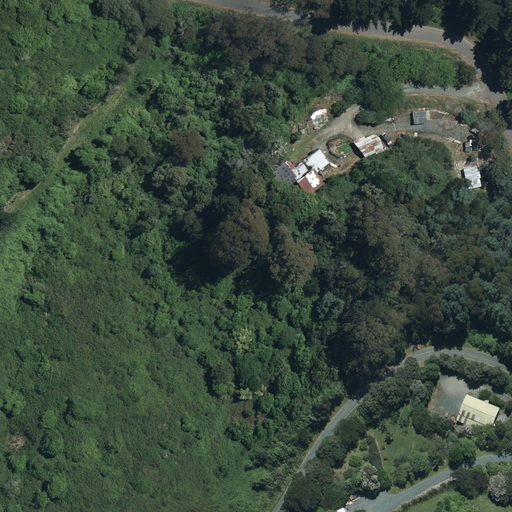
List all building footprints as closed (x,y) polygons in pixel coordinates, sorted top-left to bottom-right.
[(453,123),(433,123),(433,133),(454,132),(453,123)] [(295,168),(288,160),(278,168),(291,186),(312,170),(315,174),(328,163),(318,150),(295,168)] [(471,164),(461,167),(469,191),(479,187),(471,164)] [(320,185),(311,173),(294,186),(303,198),(320,185)] [(467,396),(456,422),(466,427),(466,429),(490,439),(502,411),(467,396)]
